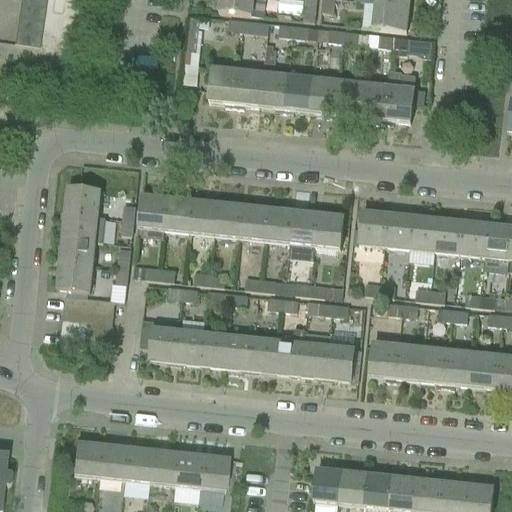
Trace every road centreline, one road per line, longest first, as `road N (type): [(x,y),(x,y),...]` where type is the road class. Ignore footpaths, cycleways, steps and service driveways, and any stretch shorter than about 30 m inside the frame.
road 1 (residential): [(9,383),(38,153),(61,137),(432,179)]
road 2 (residential): [(40,390),(288,420)]
road 3 (residential): [(288,420),(511,445)]
road 4 (residential): [(450,0),(432,179)]
road 5 (residential): [(40,390),(27,511)]
